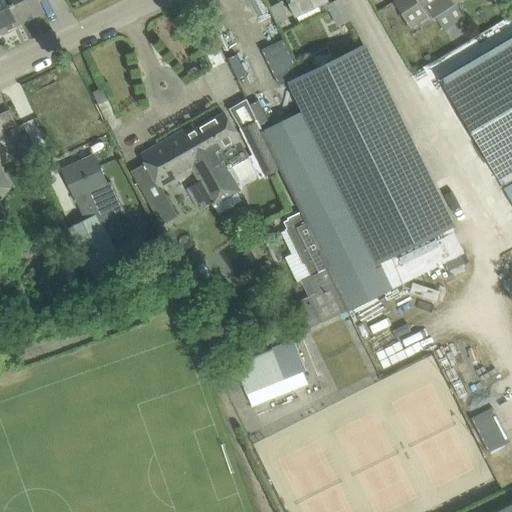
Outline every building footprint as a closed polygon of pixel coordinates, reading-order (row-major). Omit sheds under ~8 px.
[(10,0),(0,0),(0,33),(21,23),(10,0)] [(10,0),(21,23),(45,12),(39,1),(41,0),(10,0)] [(287,0),(295,15),(296,15),(300,24),(329,9),(336,23),(340,30),(339,31),(341,37),(356,30),(341,0),(335,0),(329,4),(326,0),(287,0)] [(430,19),(459,0),(393,0),(394,0),(411,27),(428,16),(430,19)] [(280,2),(269,7),(276,23),(287,18),(280,2)] [(511,37),(441,80),(511,201),(511,37)] [(333,283),(347,310),(404,283),(391,256),(434,234),(452,226),(363,44),(290,80),(305,111),(262,131),(273,153),(280,168),(301,210),(336,281),(333,283)] [(94,92),(99,102),(109,98),(105,87),(94,92)] [(193,168),(213,205),(237,191),(238,187),(228,168),(248,157),(240,141),(241,141),(224,112),(188,132),(186,128),(179,132),(198,165),(193,168)] [(257,161),(273,153),(262,131),(257,120),(242,129),(257,161)] [(4,133),(13,151),(18,161),(32,154),(18,126),(4,133)] [(198,165),(179,132),(140,154),(146,164),(133,172),(163,224),(177,216),(160,187),(193,168),(198,165)] [(63,169),(71,187),(81,208),(86,219),(69,227),(90,271),(96,284),(125,271),(102,222),(125,212),(111,181),(107,183),(102,173),(94,155),(63,169)] [(0,201),(10,188),(7,180),(0,165),(0,201)] [(336,281),(301,210),(287,217),(288,219),(284,222),(287,228),(285,229),(303,264),(305,263),(308,269),(286,280),(308,328),(347,310),(333,283),(336,281)] [(270,220),(260,225),(265,237),(275,232),(270,220)] [(257,294),(248,300),(254,310),(264,304),(257,294)] [(229,301),(214,311),(222,322),(236,312),(229,301)] [(289,322),(260,334),(264,342),(292,330),(289,322)] [(260,334),(244,341),(247,349),(264,342),(260,334)] [(357,338),(323,349),(333,380),(367,369),(357,338)] [(283,379),(270,347),(234,362),(247,394),(283,379)] [(511,511),(511,502),(492,511),(511,511)]
